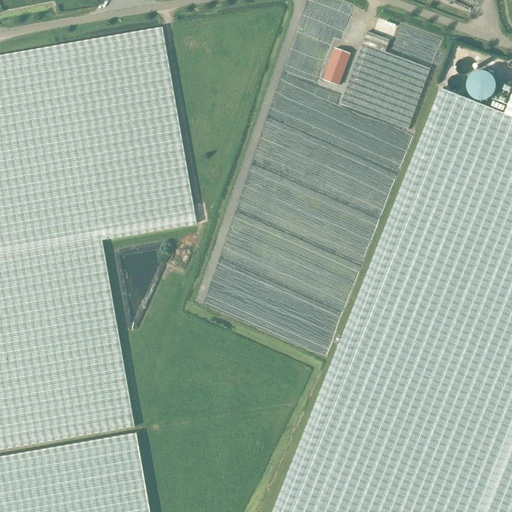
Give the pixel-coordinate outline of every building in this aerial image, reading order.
[(342,39),(352,5),(341,2),(339,11),(338,11),(334,27),(330,26),(328,35),(342,39)] [(0,450),(133,427),(100,241),(195,225),(161,29),(0,56),(0,450)] [(366,33),(362,45),(339,105),(407,130),(429,70),(384,53),(389,41),(366,33)] [(334,49),(327,68),(323,81),(338,86),(349,55),(334,49)] [(468,72),(467,98),(492,99),(492,72),(468,72)] [(511,511),(511,95),(504,114),(441,89),(273,511),(511,511)] [(0,511),(148,511),(135,434),(0,457),(0,511)]
